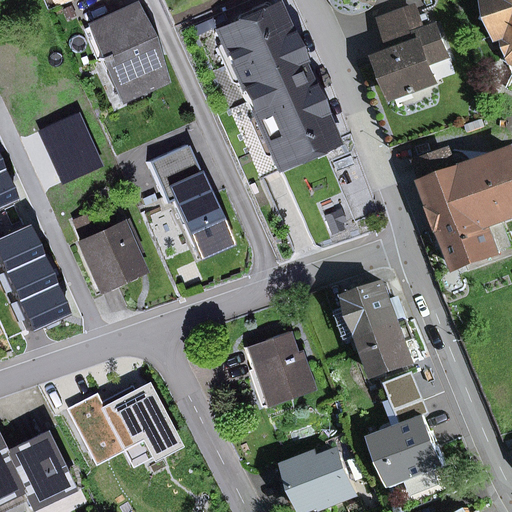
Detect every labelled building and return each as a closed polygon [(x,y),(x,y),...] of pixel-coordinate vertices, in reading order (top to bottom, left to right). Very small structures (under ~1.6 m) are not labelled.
[(511,0),(480,0),(494,39),(501,37),(509,63),(511,57),(511,0)] [(270,8),(216,32),(277,167),(331,143),(270,8)] [(394,53),(379,59),(394,99),(437,83),(429,61),(448,54),(437,24),(422,30),(414,8),(381,21),(394,53)] [(126,11),(88,28),(123,104),(161,87),(126,11)] [(80,114),(39,132),(62,185),(103,166),(80,114)] [(188,144),(152,160),(200,264),(236,247),(188,144)] [(511,149),(425,184),(459,271),(501,255),(490,225),(511,216),(511,149)] [(0,170),(0,206),(14,201),(0,170)] [(25,226),(0,237),(0,270),(28,331),(66,314),(25,226)] [(117,228),(78,244),(97,291),(137,274),(117,228)] [(393,277),(349,292),(364,335),(409,319),(393,277)] [(341,309),(351,340),(362,336),(353,306),(341,309)] [(409,319),(364,335),(378,375),(423,359),(409,319)] [(289,335),(246,351),(266,405),(309,389),(289,335)] [(98,394),(66,410),(95,466),(144,441),(155,463),(184,448),(151,383),(104,407),(98,394)] [(427,415),(370,437),(399,510),(435,496),(425,472),(446,464),(427,415)] [(42,430),(1,449),(22,495),(29,509),(70,489),(42,430)] [(0,447),(0,505),(22,495),(1,449),(0,447)] [(322,454),(290,467),(307,511),(316,511),(358,495),(352,480),(363,475),(357,459),(345,463),(341,453),(324,460),(322,454)]
